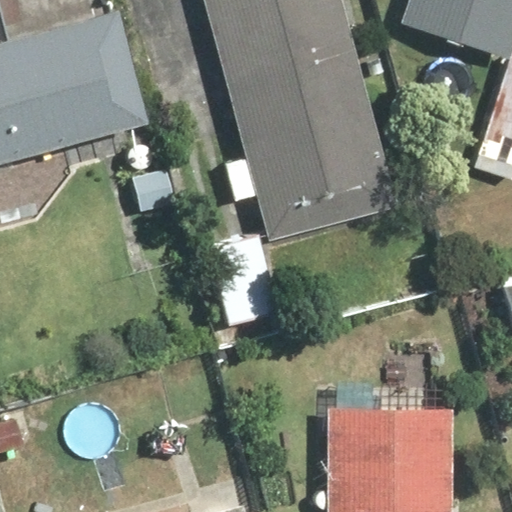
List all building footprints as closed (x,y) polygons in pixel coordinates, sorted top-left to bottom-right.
[(0,147),(122,114),(90,0),(89,0),(0,24),(0,147)] [(326,0),(181,0),(263,267),(396,226),(326,0)] [(511,28),(511,0),(395,0),(390,18),(503,56),(511,28)] [(511,275),(487,282),(500,332),(511,329),(511,275)] [(448,511),(450,408),(313,407),(312,511),(448,511)] [(224,511),(221,499),(164,511),(224,511)]
